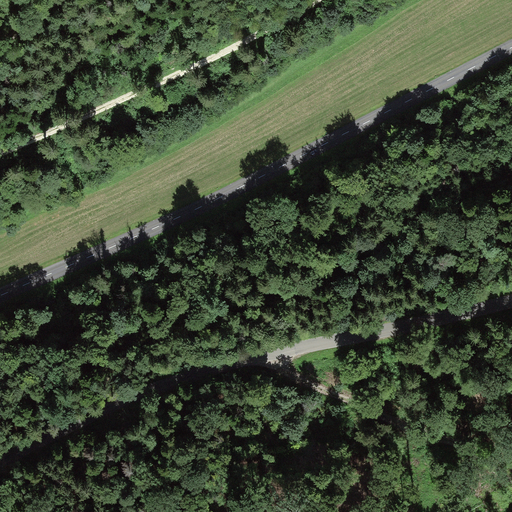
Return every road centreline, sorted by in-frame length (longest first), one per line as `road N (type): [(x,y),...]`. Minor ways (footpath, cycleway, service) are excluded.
road 1 (tertiary): [(0,296),(511,47)]
road 2 (track): [(0,420),(50,386),(150,339),(346,268),(408,225),(511,187)]
road 3 (tertiary): [(0,460),(178,380),(511,301)]
road 4 (track): [(317,0),(194,70),(0,153)]
road 5 (track): [(252,359),(359,403),(511,487)]
